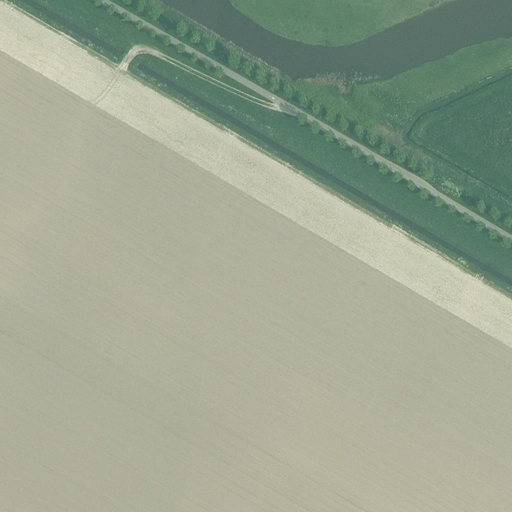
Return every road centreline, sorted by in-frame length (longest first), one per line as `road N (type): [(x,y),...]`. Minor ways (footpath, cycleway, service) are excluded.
road 1 (unclassified): [(99,0),(511,240)]
road 2 (track): [(70,0),(132,48),(300,113)]
